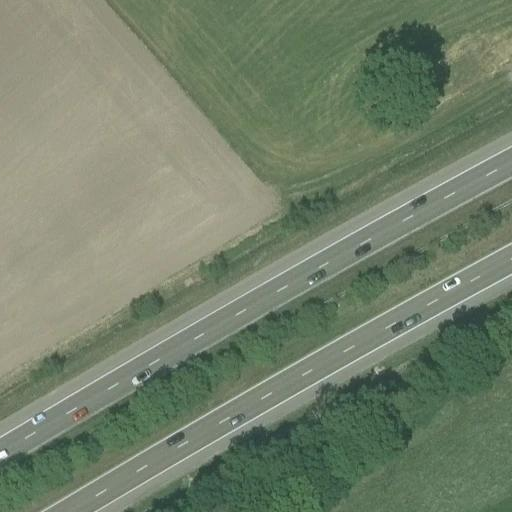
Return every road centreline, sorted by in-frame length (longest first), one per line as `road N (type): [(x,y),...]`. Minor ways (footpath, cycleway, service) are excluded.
road 1 (track): [(0,383),(511,84)]
road 2 (trunk): [(511,160),(0,455)]
road 3 (trunk): [(72,511),(511,260)]
